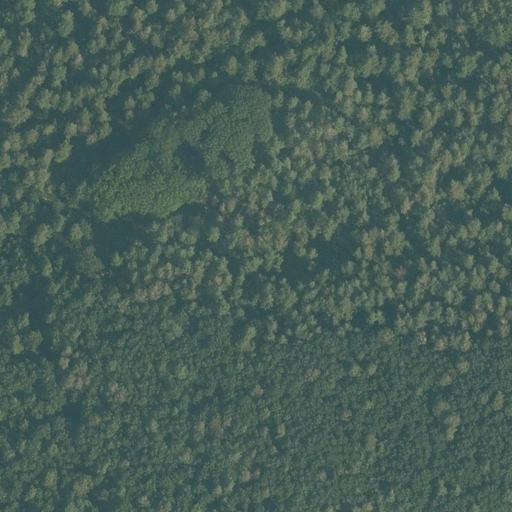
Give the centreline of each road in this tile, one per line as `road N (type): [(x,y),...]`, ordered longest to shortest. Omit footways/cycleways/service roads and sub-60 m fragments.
road 1 (track): [(0,206),(65,220),(88,259),(69,296),(26,321)]
road 2 (track): [(26,321),(90,511)]
road 3 (track): [(288,511),(263,385)]
